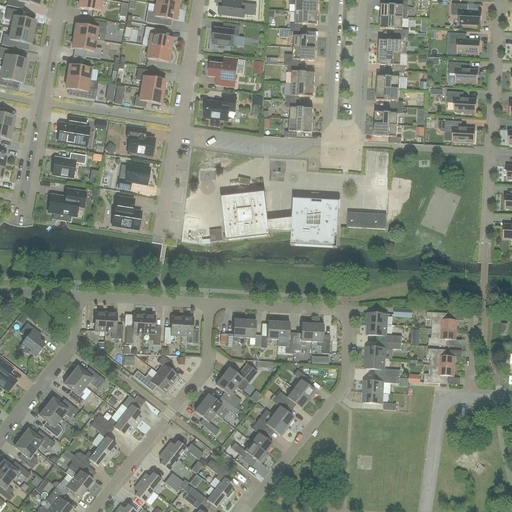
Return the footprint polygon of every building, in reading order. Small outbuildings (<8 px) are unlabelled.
[(39,7),(40,0),(8,0),(7,6),(24,10),(25,4),(39,7)] [(100,13),(102,0),(99,0),(80,0),(79,9),(100,13)] [(157,0),(157,6),(178,9),(179,0),(157,0)] [(215,0),(215,3),(224,4),(223,8),(219,8),(219,15),(245,18),(245,15),(255,16),(257,7),(243,5),(243,0),(215,0)] [(296,13),(318,14),(319,2),(304,1),(304,0),(290,0),(290,5),(296,5),(296,13)] [(381,17),(403,18),(408,19),(409,0),(405,0),(396,0),(396,6),(382,5),(381,17)] [(481,27),(482,11),(482,12),(468,11),(469,5),(453,4),(452,16),(459,16),(459,25),(460,25),(481,26),(481,27)] [(148,12),(146,23),(161,26),(162,19),(172,21),(176,22),(178,9),(157,6),(156,13),(148,12)] [(12,29),(33,34),(36,22),(22,19),(23,13),(7,9),(5,20),(14,22),(12,29)] [(318,14),(296,13),(295,24),(291,24),(291,30),(303,31),(303,25),(318,26),(318,14)] [(395,36),(407,37),(409,37),(409,31),(403,30),(403,18),(381,17),(380,29),(395,30),(395,36)] [(75,38),(96,41),(97,34),(106,35),(107,24),(92,22),(91,28),(77,25),(75,38)] [(228,31),(213,29),(212,38),(214,38),(213,45),(233,47),(235,37),(240,38),(241,26),(229,25),(228,31)] [(173,39),(161,37),(162,31),(146,28),(142,46),(149,48),(171,51),(173,39)] [(33,34),(12,29),(10,36),(4,35),(2,46),(17,49),(18,43),(30,46),(33,34)] [(295,37),(294,48),(317,50),(317,38),(303,37),(303,31),(291,30),(280,30),(279,38),(290,38),(290,36),(295,37)] [(479,56),(480,56),(481,41),(480,41),(467,41),(467,35),(451,34),(451,45),(458,45),(457,55),(458,55),(458,54),(479,55),(479,56)] [(407,37),(395,36),(394,42),(380,41),(379,53),(402,54),(402,47),(406,47),(407,37)] [(96,41),(75,38),(73,50),(87,52),(86,58),(100,60),(102,50),(95,48),(96,41)] [(0,59),(5,61),(4,68),(24,73),(27,61),(13,58),(15,52),(0,48),(0,59)] [(171,51),(149,48),(147,60),(168,64),(171,51)] [(317,50),(294,48),(294,56),(285,55),(285,66),(289,66),(301,67),(301,61),(316,62),(317,50)] [(393,66),(393,72),(405,72),(405,66),(401,66),(402,54),(379,53),(378,65),(393,66)] [(235,89),(239,60),(225,58),(224,65),(211,64),(209,78),(222,79),(221,87),(235,89)] [(265,63),(254,62),(253,75),(263,76),(265,63)] [(450,63),(449,74),(453,74),(453,84),(456,84),(456,83),(478,85),(479,70),(478,70),(478,71),(465,70),(466,64),(450,63)] [(68,78),(89,81),(91,69),(70,66),(68,78)] [(301,67),(289,66),(288,72),(293,73),(292,84),(315,86),(315,73),(301,73),(301,67)] [(22,85),(24,73),(4,68),(2,76),(0,75),(0,85),(7,87),(8,82),(22,85)] [(143,82),(142,90),(163,93),(165,81),(151,79),(152,72),(138,70),(136,81),(143,82)] [(378,77),(377,89),(400,90),(400,78),(405,79),(405,72),(393,72),(393,78),(378,77)] [(88,89),(89,81),(68,78),(66,90),(80,92),(79,98),(95,101),(97,90),(88,89)] [(287,96),(287,102),(299,103),(299,97),(314,98),(315,86),(292,84),(292,96),(287,96)] [(391,102),(391,108),(403,108),(404,102),(399,102),(400,90),(377,89),(377,101),(391,102)] [(163,93),(142,90),(141,97),(136,96),(134,107),(146,109),(147,103),(161,105),(163,93)] [(448,92),(447,103),(455,104),(454,113),(455,113),(476,114),(476,115),(477,115),(477,99),(477,100),(464,99),(464,93),(448,92)] [(237,99),(225,98),(224,104),(207,102),(204,118),(228,121),(230,112),(236,112),(237,99)] [(261,107),(262,98),(253,98),(253,106),(261,107)] [(291,108),(290,120),(313,122),(314,109),(299,109),(299,103),(287,102),(287,108),(291,108)] [(0,126),(12,129),(15,117),(6,115),(7,109),(0,107),(0,126)] [(403,108),(391,108),(391,114),(376,113),(375,125),(398,126),(399,114),(403,114),(403,108)] [(85,129),(86,121),(69,118),(68,126),(60,125),(57,143),(83,147),(86,129),(85,129)] [(313,122),(290,120),(290,132),(285,132),(285,138),(297,139),(298,133),(312,134),(313,122)] [(475,144),(476,129),(475,129),(462,128),(462,122),(446,122),(446,133),(453,133),(453,143),(453,142),(474,143),(474,144),(475,144)] [(398,126),(375,125),(375,137),(389,138),(389,144),(401,144),(402,138),(397,138),(398,126)] [(0,126),(0,141),(0,139),(10,141),(12,129),(0,126)] [(152,158),(155,141),(141,138),(142,129),(128,127),(126,138),(130,139),(127,154),(152,158)] [(109,146),(105,151),(110,155),(114,151),(109,146)] [(84,165),(85,157),(71,155),(70,162),(55,159),(52,175),(73,178),(75,163),(84,165)] [(122,166),(120,180),(119,181),(116,180),(115,188),(130,191),(131,183),(147,186),(150,170),(129,166),(128,167),(122,166)] [(251,180),(239,178),(238,183),(250,186),(251,180)] [(84,208),(86,193),(67,190),(66,198),(51,196),(48,213),(76,217),(78,207),(84,208)] [(269,221),(268,215),(265,193),(222,198),(227,241),(270,236),(270,232),(277,231),(292,232),(291,246),(338,248),(340,202),(294,200),(293,219),(269,221)] [(139,230),(141,213),(133,212),(134,201),(117,198),(116,209),(115,209),(112,226),(139,230)] [(386,230),(387,216),(349,213),(348,228),(386,230)] [(412,318),(413,310),(395,309),(394,317),(412,318)] [(94,332),(105,333),(106,313),(95,313),(94,332)] [(117,314),(106,313),(105,333),(112,333),(111,340),(122,340),(123,328),(117,328),(117,314)] [(432,330),(457,331),(458,321),(451,320),(451,314),(427,313),(427,320),(433,321),(432,330)] [(23,314),(18,321),(22,325),(28,318),(23,314)] [(369,314),(368,325),(387,326),(388,315),(369,314)] [(143,335),(144,316),(133,315),(133,329),(126,328),(125,344),(132,345),(133,334),(143,335)] [(144,316),(143,335),(150,335),(149,342),(154,342),(154,346),(160,346),(161,330),(155,330),(156,316),(144,316)] [(182,337),(183,318),(172,317),(171,331),(165,330),(164,345),(170,345),(170,342),(175,342),(175,337),(182,337)] [(194,318),(183,318),(182,337),(188,337),(188,344),(198,344),(199,332),(193,332),(194,318)] [(244,339),(245,321),(234,321),(233,335),(227,335),(227,347),(233,348),(233,342),(238,342),(238,338),(244,339)] [(256,322),(245,321),(244,339),(250,339),(250,346),(252,346),(251,362),(257,363),(260,363),(261,346),(255,346),(256,322)] [(278,341),(279,323),(268,323),(267,337),(261,337),(261,349),(267,349),(267,344),(272,344),(272,340),(278,341)] [(295,351),(295,339),(289,338),(290,324),(279,323),(278,341),(284,341),(284,345),(287,345),(286,354),(294,355),(295,351)] [(36,358),(45,346),(35,337),(38,333),(27,324),(20,333),(27,339),(22,344),(31,351),(29,353),(36,358)] [(306,342),(312,343),(313,325),(302,324),(301,339),(295,339),(295,351),(307,352),(308,349),(306,346),(306,342)] [(313,325),(312,343),(318,343),(318,347),(322,347),(322,354),(329,355),(330,341),(323,341),(324,326),(313,325)] [(387,326),(368,325),(368,336),(386,337),(387,326)] [(456,341),(457,331),(432,330),(432,339),(429,339),(429,346),(447,346),(447,340),(456,341)] [(366,359),(385,360),(386,349),(367,348),(366,359)] [(430,366),(455,367),(456,357),(446,357),(446,351),(429,350),(428,356),(431,356),(430,366)] [(163,367),(157,374),(172,386),(179,377),(168,368),(172,364),(163,356),(158,363),(163,367)] [(7,374),(11,368),(0,359),(0,387),(8,393),(17,382),(7,374)] [(385,360),(366,359),(366,370),(384,371),(385,360)] [(242,392),(246,388),(258,373),(248,365),(239,376),(230,369),(223,377),(237,388),(242,392)] [(454,377),(455,367),(430,366),(430,375),(425,375),(424,383),(447,385),(447,377),(454,377)] [(71,376),(86,388),(89,384),(91,385),(94,381),(98,384),(101,379),(92,371),(88,376),(78,367),(71,376)] [(301,381),(294,390),(308,401),(315,392),(303,383),(307,378),(298,371),(294,376),(301,381)] [(165,394),(172,386),(157,374),(153,379),(148,375),(145,378),(137,372),(133,377),(150,391),(154,386),(165,394)] [(86,388),(71,376),(64,385),(74,394),(71,398),(80,406),(84,401),(81,399),(84,394),(82,393),(86,388)] [(237,388),(223,377),(216,386),(229,396),(225,400),(229,404),(236,409),(239,412),(242,408),(239,406),(242,402),(235,397),(236,395),(233,393),(237,388)] [(401,379),(400,387),(408,388),(409,379),(401,379)] [(364,393),(383,394),(384,383),(365,382),(364,393)] [(277,398),(286,405),(290,400),(301,410),(308,401),(294,390),(288,398),(280,393),(277,398)] [(382,405),(383,394),(364,393),(364,404),(382,405)] [(209,395),(202,404),(216,415),(220,410),(223,412),(226,409),(235,416),(239,412),(236,409),(229,404),(225,400),(221,405),(209,395)] [(123,417),(136,428),(142,420),(138,417),(141,413),(138,411),(142,406),(130,397),(123,406),(128,410),(123,417)] [(111,398),(107,403),(112,407),(116,402),(111,398)] [(280,408),(273,417),(287,428),(294,419),(282,410),(286,405),(277,398),(273,402),(280,408)] [(46,408),(61,420),(65,415),(70,419),(73,415),(74,416),(78,411),(67,403),(64,407),(53,399),(46,408)] [(209,423),(216,415),(202,404),(195,413),(207,422),(203,426),(216,437),(220,432),(209,423)] [(54,428),(61,420),(46,408),(39,417),(50,425),(46,430),(57,439),(61,434),(54,428)] [(287,428),(273,417),(266,411),(256,424),(265,432),(269,427),(280,436),(287,428)] [(130,435),(136,428),(123,417),(118,424),(112,419),(109,422),(99,415),(94,420),(108,431),(111,426),(123,436),(126,432),(130,435)] [(104,436),(108,431),(94,420),(90,426),(104,436)] [(265,432),(256,424),(252,429),(259,435),(252,443),(266,454),(273,446),(261,436),(265,432)] [(21,439),(36,451),(40,446),(45,450),(48,446),(51,449),(55,444),(43,434),(39,439),(28,430),(21,439)] [(94,446),(98,449),(111,459),(117,452),(113,449),(116,445),(107,437),(103,442),(100,439),(94,446)] [(32,456),(36,451),(21,439),(14,448),(25,457),(21,461),(32,470),(38,463),(37,459),(32,456)] [(171,443),(165,450),(178,461),(183,454),(187,457),(189,453),(199,461),(204,455),(191,445),(187,449),(178,442),(175,446),(171,443)] [(266,454),(252,443),(245,452),(235,444),(231,449),(244,459),(248,454),(259,463),(266,454)] [(111,459),(98,449),(93,455),(89,452),(85,457),(81,453),(76,454),(74,456),(88,467),(92,462),(98,467),(101,463),(105,467),(111,459)] [(169,472),(178,461),(165,450),(159,458),(163,461),(160,465),(169,472)] [(88,467),(74,456),(71,460),(72,465),(68,469),(76,475),(73,479),(87,490),(94,481),(83,473),(88,467)] [(216,490),(229,501),(235,494),(231,490),(234,486),(228,482),(232,477),(211,460),(206,467),(218,476),(216,479),(221,483),(216,490)] [(4,461),(0,466),(0,472),(12,482),(16,477),(17,478),(21,475),(27,480),(31,475),(18,465),(15,470),(4,461)] [(199,473),(204,477),(208,470),(203,467),(199,473)] [(8,487),(12,482),(0,472),(0,486),(1,487),(0,488),(0,494),(9,502),(13,497),(10,495),(13,491),(8,487)] [(140,482),(153,492),(162,481),(153,474),(150,478),(146,475),(140,482)] [(185,481),(184,483),(172,474),(169,479),(180,488),(184,491),(189,484),(185,481)] [(87,490),(73,479),(69,484),(64,480),(61,484),(60,483),(56,488),(66,495),(69,491),(80,499),(87,490)] [(176,493),(180,488),(169,479),(165,484),(176,493)] [(153,492),(140,482),(134,489),(138,493),(135,497),(145,504),(153,492)] [(62,500),(66,495),(56,488),(46,501),(52,506),(59,511),(69,511),(73,508),(62,500)] [(205,499),(191,488),(187,493),(188,494),(201,504),(205,499)] [(229,501),(216,490),(207,502),(216,509),(219,505),(224,508),(229,501)] [(197,510),(201,504),(188,494),(183,500),(197,510)]
